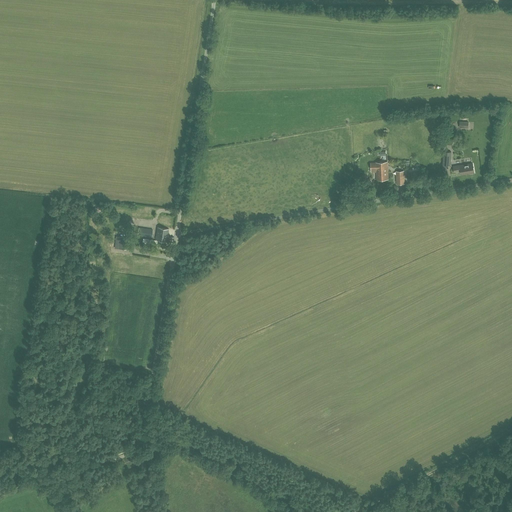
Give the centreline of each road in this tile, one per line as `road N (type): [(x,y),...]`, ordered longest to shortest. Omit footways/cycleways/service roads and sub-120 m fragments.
road 1 (unclassified): [(176,233),(511,182)]
road 2 (track): [(171,261),(135,449),(0,496)]
road 3 (unclassified): [(176,233),(214,0)]
road 4 (track): [(511,3),(278,0)]
road 5 (track): [(144,408),(161,430),(298,511)]
road 6 (track): [(354,511),(511,430)]
